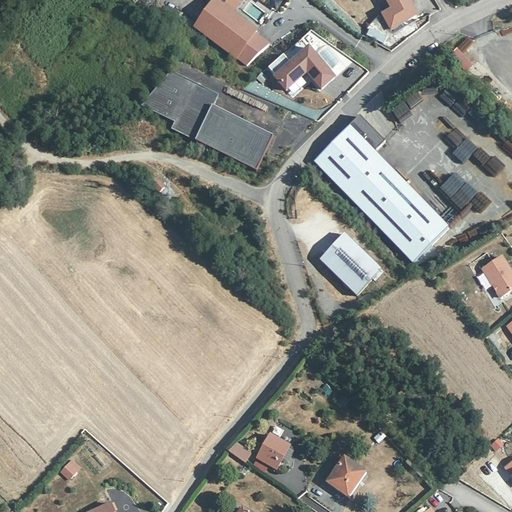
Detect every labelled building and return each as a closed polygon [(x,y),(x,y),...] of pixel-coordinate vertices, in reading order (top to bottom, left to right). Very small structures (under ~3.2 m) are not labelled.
[(256,0),(208,0),(191,22),(220,46),(241,21),(254,5),(256,0)] [(280,0),(256,0),(254,5),(241,21),(220,46),(247,68),(268,42),(244,22),(262,1),(262,0),(265,0),(274,7),(280,0)] [(265,0),(262,0),(262,1),(276,13),(286,0),(280,0),(274,7),(265,0)] [(409,0),(379,0),(390,18),(380,22),(389,37),(414,23),(406,8),(412,4),(409,0)] [(369,29),(366,36),(384,43),(387,36),(369,29)] [(283,83),(287,87),(305,80),(330,69),(315,53),(283,83)] [(473,68),(457,53),(451,60),(467,74),(473,68)] [(172,131),(173,132),(181,128),(179,132),(266,169),(281,135),(221,110),(212,108),(217,97),(173,76),(143,110),(161,117),(175,124),(172,131)] [(440,121),(439,131),(452,133),(453,122),(440,121)] [(382,148),(357,124),(313,170),(413,265),(448,229),(373,158),(382,148)] [(450,151),(463,142),(455,131),(442,139),(450,151)] [(456,149),(467,159),(477,149),(466,139),(456,149)] [(465,162),(475,173),(490,160),(480,149),(465,162)] [(500,171),(504,168),(495,158),(486,165),(497,179),(496,180),(504,190),(511,184),(500,171)] [(434,189),(444,178),(432,168),(422,179),(434,189)] [(460,213),(476,196),(453,175),(437,191),(460,213)] [(379,277),(342,241),(318,266),(355,302),(379,277)] [(511,274),(503,261),(484,274),(502,302),(511,295),(511,274)] [(294,447),(273,435),(259,459),(280,472),(294,447)] [(253,454),(240,445),(234,455),(247,463),(253,454)] [(69,482),(82,469),(72,459),(59,472),(69,482)] [(365,474),(343,459),(325,485),(347,500),(365,474)] [(116,511),(113,503),(93,511),(116,511)]
